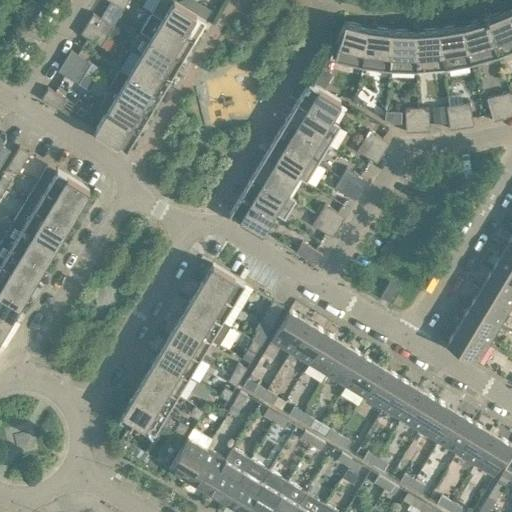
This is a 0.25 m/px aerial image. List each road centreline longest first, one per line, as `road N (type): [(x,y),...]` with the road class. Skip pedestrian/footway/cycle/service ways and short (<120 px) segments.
road 1 (residential): [(326,286),(407,144),(511,137)]
road 2 (residential): [(132,177),(12,379)]
road 3 (residential): [(76,415),(192,224)]
road 4 (residential): [(407,337),(511,169)]
road 5 (residential): [(326,286),(225,229),(192,224)]
road 6 (residential): [(132,177),(19,106)]
road 7 (residential): [(19,106),(82,0)]
road 8 (residential): [(511,399),(407,337)]
